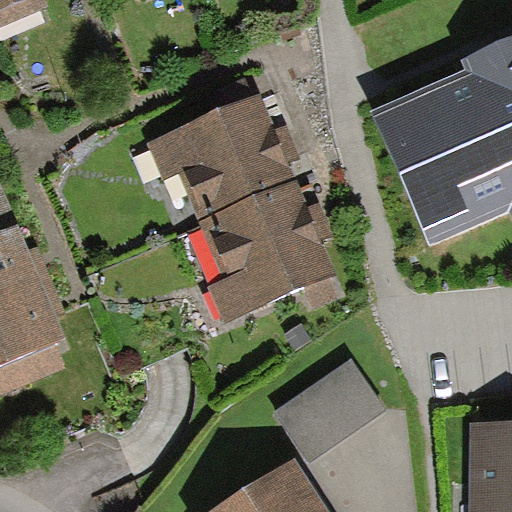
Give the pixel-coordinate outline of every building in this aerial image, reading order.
[(0,0),(0,31),(43,13),(37,0),(0,0)] [(511,52),(486,64),(467,72),(474,87),(378,129),(432,252),(511,217),(511,52)] [(182,178),(204,229),(297,189),(282,154),(261,104),(148,151),(163,186),(182,178)] [(0,237),(21,228),(0,186),(0,237)] [(315,232),(297,189),(204,229),(228,283),(210,290),(227,328),(336,281),(315,232)] [(21,228),(0,237),(0,393),(2,397),(66,369),(57,350),(72,343),(61,319),(69,315),(40,249),(31,253),(21,228)] [(352,370),(281,418),(312,462),(382,414),(352,370)] [(511,511),(511,431),(472,432),(471,511),(511,511)] [(320,511),(297,474),(240,511),(320,511)]
